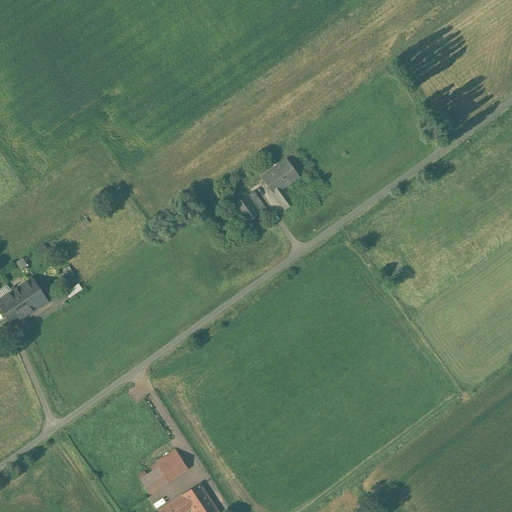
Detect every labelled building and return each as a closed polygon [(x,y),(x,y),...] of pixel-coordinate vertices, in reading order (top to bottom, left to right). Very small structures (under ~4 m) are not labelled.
[(286,160),(261,178),(274,196),(284,189),(299,178),(286,160)] [(284,189),(274,196),(284,211),(294,204),(284,189)] [(248,198),(257,210),(262,206),(254,194),(248,198)] [(248,198),(234,208),(246,225),(266,211),(262,206),(257,210),(248,198)] [(22,262),(15,267),(19,273),(26,268),(22,262)] [(68,267),(60,274),(67,282),(76,275),(68,267)] [(31,278),(0,299),(0,308),(10,323),(11,325),(32,311),(46,301),(31,278)] [(176,452),(157,464),(160,469),(168,481),(168,482),(187,469),(176,452)] [(168,481),(160,469),(141,481),(148,493),(168,481)] [(217,511),(199,485),(183,496),(191,508),(193,511),(217,511)] [(183,496),(175,501),(158,511),(184,511),(191,508),(183,496)]
